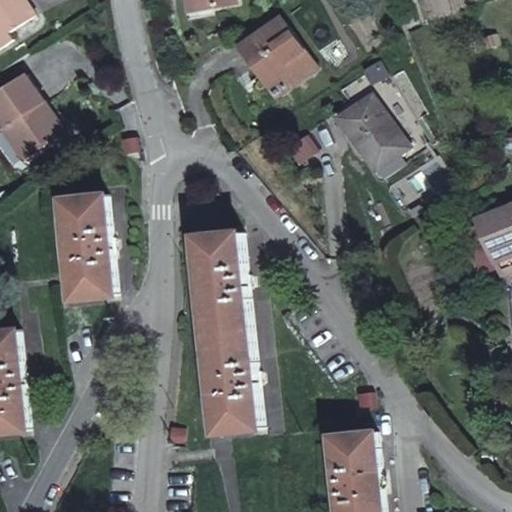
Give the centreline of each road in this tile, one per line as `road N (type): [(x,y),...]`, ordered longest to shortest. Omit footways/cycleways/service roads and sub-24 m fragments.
road 1 (residential): [(30,511),(168,253)]
road 2 (residential): [(148,511),(168,253)]
road 3 (residential): [(130,0),(158,130)]
road 4 (residential): [(168,253),(158,130)]
